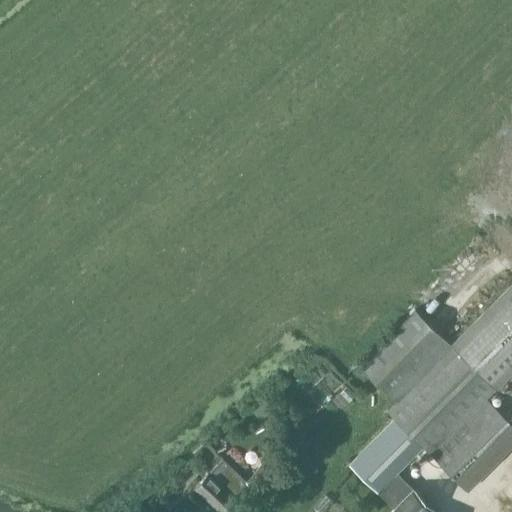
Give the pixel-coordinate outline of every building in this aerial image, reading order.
[(511,445),(511,422),(486,398),(511,372),(511,281),(450,344),(415,308),(359,365),(396,402),(387,411),(394,418),(422,445),(467,491),(511,445)] [(330,389),(322,366),(296,375),(312,419),(351,405),(344,384),(330,389)] [(414,489),(396,471),(422,445),(394,418),(349,464),(394,508),(414,489)] [(297,430),(285,443),(295,453),(307,440),(297,430)] [(219,459),(193,487),(218,511),(238,511),(278,469),(267,458),(244,483),(219,459)] [(414,489),(394,508),(389,511),(433,511),(435,510),(414,489)]
